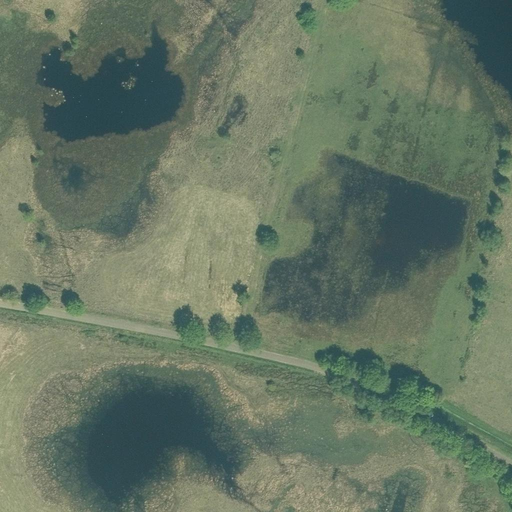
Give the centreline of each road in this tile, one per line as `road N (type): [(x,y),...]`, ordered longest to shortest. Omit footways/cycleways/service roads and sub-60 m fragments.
road 1 (unclassified): [(511,464),(315,366),(0,303)]
road 2 (track): [(237,349),(329,0)]
